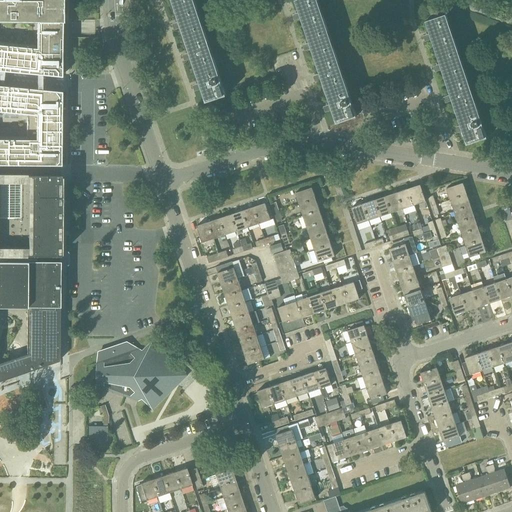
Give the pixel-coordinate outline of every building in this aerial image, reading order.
[(62,33),(62,0),(0,0),(0,20),(37,21),(37,33),(62,33)] [(171,0),(175,10),(195,3),(193,0),(171,0)] [(301,18),(305,31),(325,24),(317,0),(295,0),(298,10),(299,13),(297,13),(297,15),(294,16),(296,20),(301,18)] [(178,19),(179,22),(176,23),(177,24),(174,25),(175,30),(181,28),(185,40),(205,34),(195,3),(175,10),(178,19)] [(432,39),(436,52),(456,45),(445,14),(425,21),(429,31),(430,34),(427,34),(428,36),(425,37),(426,41),(432,39)] [(311,49),(316,62),(336,55),(325,24),(305,31),(309,41),(309,43),(307,44),(307,45),(304,47),(306,51),(311,49)] [(0,44),(0,70),(62,77),(62,33),(37,33),(37,49),(0,44)] [(191,59),(195,71),(215,64),(205,34),(185,40),(188,50),(189,53),(187,54),(187,55),(184,56),(185,61),(191,59)] [(442,70),(446,82),(466,76),(456,45),(436,52),(439,61),(440,64),(438,65),(438,66),(435,67),(436,72),(442,70)] [(316,82),(322,80),(326,92),(346,86),(336,55),(316,62),(319,71),(320,74),(317,75),(318,76),(315,78),(316,82)] [(196,91),(201,89),(206,102),(226,95),(215,64),(195,71),(198,81),(199,83),(197,84),(197,86),(194,87),(196,91)] [(452,101),(456,113),(476,107),(466,76),(446,82),(449,93),(450,95),(448,96),(448,97),(445,98),(447,103),(452,101)] [(62,92),(0,85),(0,111),(26,114),(26,125),(61,125),(62,92)] [(326,112),(332,110),(336,124),(356,117),(346,86),(326,92),(329,102),(330,105),(327,105),(328,107),(325,108),(326,112)] [(476,107),(456,113),(459,123),(460,125),(458,126),(458,128),(455,129),(457,133),(462,131),(467,145),(487,138),(476,107)] [(0,164),(61,165),(61,125),(26,125),(26,139),(26,140),(0,139),(0,164)] [(60,261),(60,255),(61,175),(0,174),(0,380),(26,372),(59,361),(60,266),(60,261)] [(450,200),(466,195),(462,183),(446,189),(450,200)] [(420,185),(409,189),(414,206),(426,202),(420,185)] [(299,205),(315,199),(312,188),(295,193),(299,205)] [(409,189),(397,193),(402,209),(414,206),(409,189)] [(391,213),(402,209),(397,193),(386,197),(391,213)] [(453,212),(470,206),(466,195),(450,200),(453,212)] [(430,207),(436,206),(432,196),(427,198),(430,207)] [(386,197),(374,201),(380,217),(391,213),(386,197)] [(319,211),(315,199),(299,205),(303,216),(319,211)] [(368,221),(380,217),(374,201),(363,204),(368,221)] [(274,213),(279,212),(276,202),(271,204),(274,213)] [(254,207),(259,224),(271,220),(265,203),(254,207)] [(357,224),(368,221),(363,204),(351,208),(357,224)] [(439,215),(436,206),(430,207),(433,217),(439,215)] [(470,206),(453,212),(457,223),(474,218),(470,206)] [(254,207),(242,211),(248,228),(259,224),(254,207)] [(231,215),(236,231),(238,235),(242,234),(241,230),(248,228),(242,211),(231,215)] [(319,211),(303,216),(306,228),(323,222),(319,211)] [(282,221),(279,212),(274,213),(277,223),(282,221)] [(219,218),(225,235),(236,231),(231,215),(219,218)] [(219,218),(208,222),(214,239),(225,235),(219,218)] [(474,218),(457,223),(461,235),(478,229),(474,218)] [(435,221),(438,230),(443,228),(440,219),(435,221)] [(202,243),(214,239),(208,222),(196,226),(202,243)] [(327,234),(323,222),(306,228),(310,239),(327,234)] [(430,232),(435,231),(432,222),(427,223),(430,232)] [(416,231),(412,232),(414,237),(424,234),(422,229),(420,223),(414,224),(416,231)] [(281,236),(286,234),(283,225),(278,227),(281,236)] [(443,228),(438,230),(441,239),(446,237),(443,228)] [(478,229),(461,235),(465,246),(482,240),(478,229)] [(398,234),(400,239),(409,236),(407,231),(398,234)] [(435,231),(430,232),(433,242),(438,240),(435,231)] [(289,244),(286,234),(281,236),(284,245),(289,244)] [(327,234),(310,239),(314,251),(331,245),(327,234)] [(400,239),(398,234),(389,237),(390,242),(400,239)] [(264,239),(266,244),(275,241),(273,236),(264,239)] [(389,249),(392,261),(409,255),(418,253),(412,237),(403,239),(405,244),(389,249)] [(266,244),(264,239),(255,242),(256,247),(266,244)] [(375,247),(381,245),(384,244),(382,239),(373,242),(375,247)] [(486,252),(482,240),(465,246),(469,258),(473,256),(474,261),(481,259),(479,254),(486,252)] [(375,247),(373,242),(364,245),(365,250),(375,247)] [(241,247),(243,252),(252,249),(251,244),(241,247)] [(281,244),(270,247),(272,254),(283,250),(281,244)] [(335,257),(331,245),(314,251),(318,262),(335,257)] [(441,248),(444,257),(449,255),(446,246),(441,248)] [(243,252),(241,247),(232,250),(234,255),(243,252)] [(436,249),(439,259),(444,257),(441,248),(436,249)] [(288,261),(293,259),(290,250),(285,251),(287,257),(288,261)] [(287,257),(285,251),(273,255),(275,261),(287,257)] [(511,263),(511,251),(510,253),(501,256),(499,256),(501,261),(509,259),(510,264),(511,263)] [(218,260),(228,257),(226,252),(217,255),(218,260)] [(218,260),(217,255),(207,258),(209,263),(218,260)] [(409,255),(392,261),(396,272),(413,267),(409,255)] [(452,265),(449,255),(444,257),(447,266),(452,265)] [(287,257),(275,261),(277,267),(289,263),(288,261),(287,257)] [(442,268),(447,266),(444,257),(439,259),(442,268)] [(289,263),(291,269),(291,270),(296,269),(293,259),(288,261),(289,263)] [(334,263),(336,268),(345,265),(344,260),(334,263)] [(475,264),(477,269),(486,266),(485,261),(475,264)] [(251,264),(254,274),(259,272),(256,263),(251,264)] [(277,267),(279,273),(291,269),(289,263),(277,267)] [(327,272),(336,268),(334,263),(325,266),(327,272)] [(477,269),(475,264),(466,267),(468,272),(477,269)] [(417,278),(413,267),(396,272),(400,284),(417,278)] [(221,285),(238,280),(234,268),(217,273),(221,285)] [(312,271),(313,276),(323,273),(321,268),(312,271)] [(292,275),(291,270),(291,269),(279,273),(281,279),(292,275)] [(299,278),(296,269),(291,270),(292,275),(294,280),(299,278)] [(462,269),(453,272),(454,277),(464,274),(462,269)] [(313,276),(312,271),(302,274),(304,279),(313,276)] [(259,272),(254,274),(257,283),(262,282),(259,272)] [(439,281),(436,272),(431,274),(434,283),(439,281)] [(456,281),(454,277),(453,272),(443,275),(445,280),(448,279),(450,283),(456,281)] [(283,284),(294,280),(292,275),(281,279),(283,284)] [(400,284),(404,295),(421,290),(417,278),(400,284)] [(506,279),(495,283),(500,300),(511,296),(506,279)] [(238,280),(221,285),(225,296),(242,291),(238,280)] [(344,285),(349,302),(359,299),(357,291),(362,289),(359,280),(344,285)] [(279,292),(277,286),(275,281),(269,283),(273,293),(273,294),(279,292)] [(270,294),(273,293),(269,283),(263,285),(267,297),(271,296),(270,294)] [(495,283),(483,287),(489,304),(500,300),(495,283)] [(344,285),(331,290),(336,307),(349,302),(344,285)] [(472,291),(478,307),(489,304),(483,287),(472,291)] [(436,289),(439,299),(444,297),(441,288),(436,289)] [(336,307),(331,290),(317,294),(323,311),(336,307)] [(421,290),(404,295),(408,307),(425,301),(421,290)] [(242,291),(225,296),(229,307),(245,302),(242,291)] [(472,291),(461,295),(466,311),(478,307),(472,291)] [(273,294),(273,293),(270,294),(271,296),(267,297),(269,301),(281,297),(279,292),(273,294)] [(323,311),(317,294),(304,299),(310,315),(323,311)] [(466,311),(461,295),(449,299),(455,315),(466,311)] [(444,297),(439,299),(443,308),(448,306),(444,297)] [(310,315),(304,299),(291,303),(296,320),(310,315)] [(427,308),(425,301),(408,307),(412,318),(414,317),(417,325),(431,321),(428,312),(432,311),(430,307),(427,308)] [(245,302),(229,307),(232,319),(249,314),(245,302)] [(291,303),(285,305),(277,308),(282,322),(290,320),(290,322),(296,320),(291,303)] [(266,310),(269,319),(274,318),(271,308),(266,310)] [(249,314),(232,319),(236,330),(253,325),(249,314)] [(277,327),(274,318),(269,319),(273,330),(278,329),(277,327)] [(240,342),(257,336),(253,325),(236,330),(240,342)] [(351,343),(368,337),(364,326),(348,331),(351,343)] [(274,333),(277,342),(282,340),(278,329),(273,330),(274,333)] [(257,336),(240,342),(244,353),(261,348),(257,336)] [(354,348),(355,354),(372,349),(368,337),(351,343),(354,348)] [(282,340),(277,342),(280,351),(285,350),(285,348),(282,340)] [(145,397),(151,408),(152,408),(177,384),(185,375),(179,370),(153,343),(151,343),(145,353),(125,344),(97,353),(95,369),(91,369),(90,380),(96,380),(96,385),(124,396),(137,401),(145,397)] [(499,347),(505,363),(511,360),(511,349),(510,343),(499,347)] [(493,367),(505,363),(499,347),(494,348),(488,351),(493,367)] [(261,348),(244,353),(248,365),(264,359),(261,348)] [(336,358),(333,349),(328,351),(331,361),(336,360),(336,358)] [(376,360),(372,349),(355,354),(359,366),(376,360)] [(476,355),(482,371),(493,367),(488,351),(476,355)] [(470,375),(482,371),(476,355),(465,358),(466,362),(462,364),(466,376),(470,375)] [(332,364),(335,374),(341,372),(338,363),(336,360),(331,361),(332,364)] [(380,371),(376,360),(359,366),(363,377),(380,371)] [(452,363),(455,372),(461,370),(458,361),(452,363)] [(314,372),(320,389),(323,399),(328,397),(324,387),(332,385),(326,368),(314,372)] [(424,385),(441,380),(437,368),(420,373),(424,385)] [(461,370),(455,372),(458,382),(464,380),(461,370)] [(383,383),(380,371),(363,377),(367,388),(383,383)] [(303,376),(308,393),(320,389),(314,372),(303,376)] [(341,372),(335,374),(339,383),(344,381),(341,372)] [(291,380),(297,397),(308,393),(303,376),(291,380)] [(280,384),(285,401),(297,397),(291,380),(280,384)] [(428,396),(445,391),(441,380),(424,385),(428,396)] [(383,383),(367,388),(370,399),(366,401),(368,406),(384,401),(382,396),(387,394),(383,383)] [(268,388),(274,404),(285,401),(280,384),(268,388)] [(511,390),(511,386),(511,384),(502,387),(504,393),(511,390)] [(464,397),(469,395),(466,386),(461,387),(464,397)] [(475,403),(481,401),(486,399),(490,397),(489,392),(487,386),(471,391),(475,403)] [(274,404),(268,388),(257,391),(263,408),(274,404)] [(498,389),(489,392),(490,397),(499,394),(498,389)] [(432,408),(448,402),(445,391),(428,396),(432,408)] [(469,395),(464,397),(467,406),(472,404),(469,395)] [(384,404),(387,410),(396,406),(394,401),(384,404)] [(436,419),(452,414),(448,402),(432,408),(436,419)] [(339,408),(338,403),(327,407),(328,412),(339,408)] [(387,410),(384,404),(375,407),(377,413),(387,410)] [(472,419),(477,418),(474,409),(469,410),(469,412),(465,413),(467,421),(472,419)] [(312,410),(303,413),(304,419),(314,415),(312,410)] [(295,422),(304,419),(303,413),(293,416),(295,422)] [(439,431),(456,425),(452,414),(436,419),(439,431)] [(315,418),(316,423),(326,420),(324,415),(315,418)] [(335,417),(326,420),(327,425),(337,422),(335,417)] [(287,418),(278,421),(277,421),(279,427),(289,424),(287,418)] [(477,418),(472,419),(475,429),(480,427),(477,418)] [(327,425),(326,420),(316,423),(318,428),(327,425)] [(270,430),(279,427),(277,421),(268,424),(270,430)] [(310,421),(296,426),(297,430),(311,425),(310,421)] [(390,425),(395,441),(407,438),(401,421),(390,425)] [(378,429),(384,445),(395,441),(390,425),(378,429)] [(456,425),(439,431),(443,442),(445,442),(447,447),(459,442),(458,437),(460,437),(456,425)] [(275,435),(279,447),(296,441),(292,430),(289,431),(288,426),(274,430),(276,435),(275,435)] [(107,430),(107,427),(103,427),(88,427),(89,440),(96,440),(96,445),(107,445),(107,430)] [(367,432),(372,449),(384,445),(378,429),(367,432)] [(372,449),(367,432),(356,436),(361,453),(372,449)] [(349,456),(361,453),(356,436),(344,440),(349,456)] [(349,456),(344,440),(327,446),(332,462),(349,456)] [(296,441),(279,447),(283,458),(304,451),(303,446),(298,448),(296,441)] [(319,449),(322,458),(328,456),(325,447),(319,449)] [(304,451),(283,458),(287,470),(304,464),(311,462),(310,458),(311,458),(308,450),(304,451)] [(331,466),(328,456),(322,458),(326,469),(331,467),(331,466)] [(211,463),(215,475),(232,469),(228,458),(211,463)] [(308,475),(304,464),(287,470),(291,481),(308,475)] [(493,465),(489,466),(498,492),(509,488),(503,469),(494,472),(494,471),(494,469),(493,465)] [(486,496),(498,492),(489,466),(485,467),(486,472),(488,473),(488,474),(479,477),(486,496)] [(327,472),(330,481),(335,479),(331,467),(326,469),(327,472)] [(194,480),(200,478),(196,468),(190,471),(194,480)] [(187,469),(175,472),(181,489),(192,485),(187,469)] [(235,481),(232,469),(215,475),(219,486),(235,481)] [(164,476),(169,493),(181,489),(175,472),(164,476)] [(469,472),(465,474),(474,500),(486,496),(479,477),(470,480),(470,479),(471,477),(469,472)] [(474,500),(465,474),(461,475),(462,480),(464,481),(465,482),(455,485),(462,504),(474,500)] [(295,492),(311,487),(308,475),(291,481),(295,492)] [(164,476),(152,480),(158,497),(169,493),(164,476)] [(200,478),(194,480),(197,490),(203,488),(200,478)] [(336,482),(335,479),(330,481),(333,490),(338,488),(336,482)] [(142,501),(146,499),(146,500),(158,497),(152,480),(141,484),(136,485),(142,501)] [(219,486),(223,498),(239,492),(235,481),(219,486)] [(311,487),(295,492),(299,504),(315,498),(314,493),(319,491),(317,485),(311,487)] [(243,504),(239,492),(223,498),(226,509),(243,504)] [(431,511),(425,492),(394,502),(396,511),(431,511)] [(199,496),(202,505),(207,503),(204,494),(199,496)] [(323,501),(325,507),(337,503),(335,497),(323,501)] [(396,511),(394,502),(364,511),(396,511)] [(210,511),(207,503),(202,505),(204,511),(210,511)] [(325,507),(327,511),(339,508),(337,503),(325,507)]
